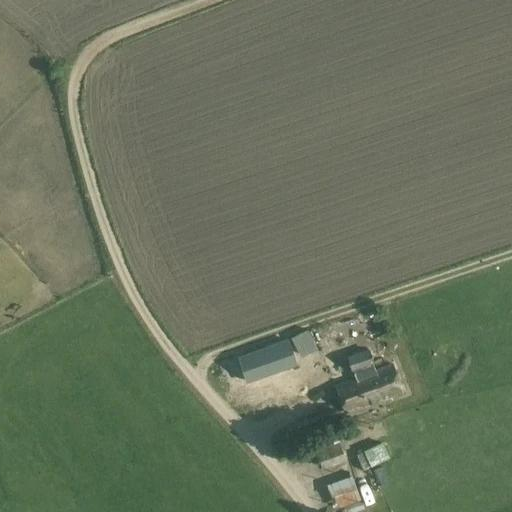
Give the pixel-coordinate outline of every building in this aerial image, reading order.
[(276,372),(282,384),(324,364),(304,322),(287,330),(302,360),(276,372)] [(273,374),(264,348),(237,357),(246,383),(273,374)] [(355,379),(336,386),(345,412),(402,393),(393,366),(376,372),(368,351),(347,358),(355,379)] [(312,442),(322,469),(345,460),(336,433),(312,442)] [(412,465),(424,461),(420,448),(408,452),(412,465)] [(320,476),(326,501),(351,495),(345,470),(320,476)]
